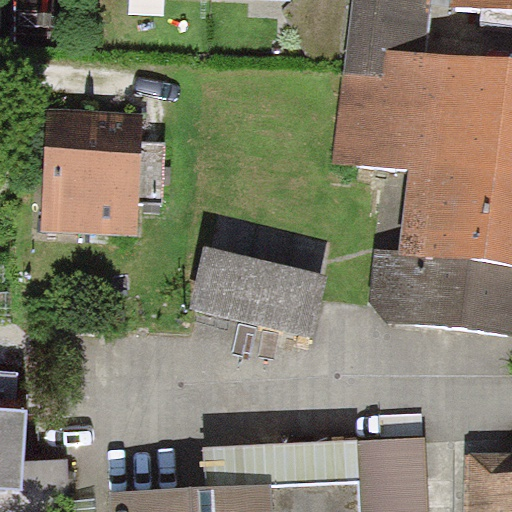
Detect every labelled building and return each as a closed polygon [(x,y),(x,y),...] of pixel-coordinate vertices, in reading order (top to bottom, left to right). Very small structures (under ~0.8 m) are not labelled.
[(423,49),(430,0),(354,0),(345,68),(383,73),(386,44),(423,49)] [(511,0),(451,0),(449,14),(511,22),(511,0)] [(345,68),(333,158),(387,165),(369,299),(388,321),(511,337),(511,60),(423,49),(386,44),(383,73),(345,68)] [(142,117),(53,114),(47,231),(137,235),(139,197),(141,144),(142,117)] [(141,144),(139,197),(167,198),(168,145),(141,144)] [(208,253),(194,314),(314,341),(328,280),(208,253)] [(18,373),(0,371),(0,488),(23,489),(28,411),(16,410),(18,373)] [(428,511),(426,441),(358,444),(360,488),(361,511),(428,511)] [(205,451),(207,495),(360,488),(358,444),(205,451)] [(511,511),(511,460),(463,460),(462,511),(511,511)] [(207,495),(108,501),(108,511),(361,511),(360,488),(207,495)]
